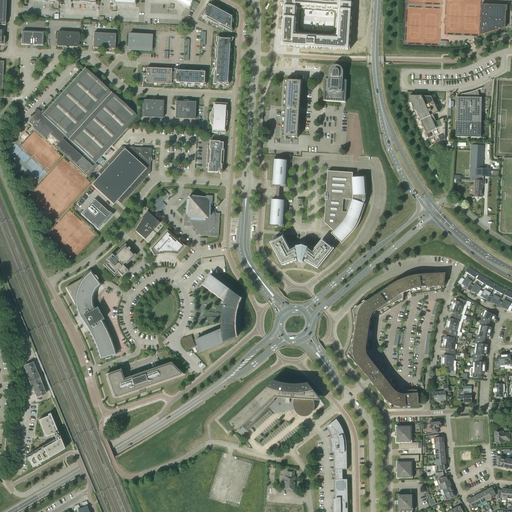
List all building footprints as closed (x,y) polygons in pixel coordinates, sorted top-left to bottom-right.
[(351,6),(351,0),(284,0),(284,1),(283,31),(282,46),(296,47),(319,48),(321,48),(338,50),(345,50),(348,50),(351,6)] [(506,6),(481,4),(479,36),(495,31),(495,30),(505,27),(506,6)] [(205,6),(200,16),(231,32),(232,16),(212,5),(211,7),(208,5),(207,7),(205,6)] [(43,32),(31,32),(22,31),(21,45),(43,46),(43,32)] [(78,33),(66,32),(58,32),(57,33),(56,45),(57,45),(57,46),(70,47),(77,47),(78,47),(78,46),(79,46),(79,34),(78,33)] [(106,50),(107,50),(110,50),(110,49),(115,49),(116,34),(93,33),(93,48),(106,49),(106,50)] [(129,35),(128,45),(129,45),(128,50),(129,50),(131,51),(131,50),(134,50),(151,51),(151,36),(129,35)] [(233,38),(216,37),(213,84),(228,85),(230,47),(229,47),(229,42),(231,42),(233,38)] [(343,80),(343,73),(343,72),(343,70),(342,69),(341,68),(340,67),(340,66),(338,66),(336,66),(335,66),(334,66),(333,66),(332,67),(331,67),(331,68),(330,69),(329,70),(329,71),(329,72),(328,79),(325,79),(323,101),(345,102),(347,81),(343,80)] [(35,115),(32,118),(29,122),(44,136),(47,132),(59,143),(55,147),(88,176),(98,166),(95,163),(138,117),(85,68),(46,110),(44,108),(41,111),(39,109),(37,111),(35,110),(33,112),(35,114),(34,115),(35,115)] [(146,77),(145,83),(170,84),(171,80),(175,81),(175,83),(179,83),(179,85),(205,86),(205,71),(174,69),(174,71),(171,71),(171,69),(146,68),(146,74),(142,74),(142,76),(146,77)] [(295,81),(287,80),(286,109),(284,137),(298,138),(298,131),(297,131),(298,109),(300,88),(301,88),(302,81),(295,81)] [(456,97),(456,123),(455,136),(481,137),(482,98),(480,98),(477,90),(473,91),(473,92),(474,93),(471,93),(471,92),(464,94),(464,97),(456,97)] [(440,142),(441,142),(445,142),(445,116),(444,116),(444,118),(436,121),(434,118),(435,118),(434,116),(433,116),(433,115),(439,112),(435,105),(437,104),(436,101),(434,102),(431,96),(409,96),(414,107),(412,108),(414,111),(415,110),(426,133),(424,134),(426,138),(427,137),(431,145),(440,142)] [(143,100),(143,104),(140,104),(140,117),(152,118),(153,99),(152,100),(143,100)] [(153,99),(152,118),(163,118),(163,101),(155,100),(153,99)] [(185,119),(186,101),(183,101),(176,101),(175,119),(185,119)] [(188,101),(186,101),(185,119),(195,119),(196,102),(188,102),(188,101)] [(227,104),(213,103),(213,110),(212,110),(211,111),(210,113),(210,114),(210,115),(209,116),(209,118),(209,119),(209,120),(209,122),(210,123),(210,124),(211,125),(212,125),(211,133),(225,134),(225,126),(226,126),(226,125),(226,124),(226,123),(226,122),(226,121),(225,121),(225,120),(227,119),(226,118),(226,117),(227,117),(227,115),(227,114),(227,113),(226,111),(227,104)] [(222,173),(222,172),(222,171),(221,171),(221,169),(222,169),(224,147),(222,147),(222,145),(221,143),(219,143),(219,142),(209,141),(209,146),(207,146),(206,168),(208,168),(207,172),(217,173),(217,172),(219,172),(219,173),(219,174),(220,174),(221,174),(222,174),(222,173)] [(472,149),(470,181),(475,181),(475,176),(483,177),(484,177),(485,167),(483,167),(484,150),(484,145),(472,145),(472,149)] [(117,201),(121,204),(150,173),(151,149),(121,147),(102,167),(105,170),(91,185),(113,205),(117,201)] [(278,199),(279,187),(286,187),(288,160),(273,159),(272,181),(273,181),(273,186),(277,187),(276,199),(278,199)] [(353,173),(352,173),(327,171),(326,193),(325,193),(325,195),(325,196),(324,196),(324,197),(324,198),(325,198),(325,200),(326,200),(324,223),(333,231),(331,234),(342,244),(353,232),(355,229),(357,226),(359,223),(360,220),(365,204),(364,204),(365,201),(366,201),(367,200),(367,199),(366,199),(366,198),(365,198),(365,195),(367,195),(366,176),(353,177),(353,173)] [(475,181),(474,197),(482,197),(483,181),(475,181)] [(165,191),(158,198),(151,205),(159,213),(166,206),(162,202),(169,195),(165,191)] [(219,218),(219,214),(215,213),(213,211),(214,210),(212,212),(211,211),(212,196),(206,196),(206,197),(191,196),(191,198),(188,197),(188,200),(186,200),(185,215),(184,215),(183,226),(193,227),(194,227),(192,229),(192,230),(193,229),(195,231),(195,235),(198,235),(199,234),(199,235),(199,236),(218,237),(219,220),(218,219),(219,218)] [(109,213),(108,212),(94,199),(81,214),(98,230),(104,224),(103,223),(110,215),(108,213),(109,213)] [(269,226),(284,227),(286,200),(278,199),(276,199),(272,199),(272,204),(270,204),(269,226)] [(146,212),(135,231),(145,240),(159,223),(149,214),(146,212)] [(184,246),(184,247),(185,247),(166,230),(150,249),(154,256),(157,255),(160,254),(159,252),(160,252),(161,254),(163,254),(163,252),(164,252),(164,253),(166,253),(167,253),(170,253),(171,253),(173,254),(174,254),(175,254),(177,255),(184,246)] [(291,250),(283,236),(271,242),(270,243),(282,266),(294,262),(295,259),(298,258),(299,262),(303,262),(304,258),(306,260),(308,263),(307,263),(318,269),(334,249),(322,239),(312,252),(308,249),(308,248),(303,246),(302,245),(301,246),(296,247),(291,250)] [(128,247),(128,248),(125,244),(112,256),(111,255),(106,260),(107,261),(103,265),(114,277),(118,273),(122,277),(127,271),(124,267),(136,256),(129,249),(129,248),(128,247)] [(467,289),(475,278),(478,274),(469,268),(466,272),(471,275),(469,278),(467,277),(461,285),(464,286),(464,285),(468,288),(467,289)] [(354,333),(352,341),(350,347),(347,354),(358,366),(358,365),(371,381),(376,388),(391,409),(392,405),(393,405),(394,406),(395,406),(396,406),(398,407),(400,407),(401,407),(402,407),(406,407),(419,406),(418,394),(417,394),(417,390),(402,391),(402,395),(398,393),(398,392),(397,391),(397,392),(396,392),(395,391),(395,388),(386,374),(384,372),(376,360),(372,362),(367,356),(366,355),(366,354),(366,353),(366,352),(366,351),(366,350),(366,349),(366,348),(367,347),(368,340),(370,333),(370,327),(370,320),(370,319),(370,318),(370,317),(371,316),(371,315),(372,314),(373,314),(374,314),(375,314),(375,313),(375,312),(374,312),(377,310),(378,312),(403,299),(404,293),(410,290),(410,291),(441,287),(441,286),(444,286),(445,274),(439,274),(439,272),(408,276),(408,278),(406,279),(404,279),(399,281),(396,283),(393,285),(390,287),(380,293),(371,298),(372,299),(367,303),(366,301),(353,310),(354,315),(355,319),(355,324),(354,333)] [(110,358),(109,356),(114,355),(111,345),(110,340),(105,330),(100,321),(103,320),(97,308),(93,310),(92,308),(91,305),(91,303),(91,301),(91,299),(91,298),(91,296),(92,294),(93,292),(93,291),(94,290),(96,288),(98,286),(99,285),(96,281),(98,279),(95,276),(93,277),(90,273),(85,277),(65,288),(76,307),(78,312),(80,318),(87,328),(90,333),(94,341),(97,349),(100,358),(105,357),(105,360),(110,358)] [(235,323),(233,324),(233,319),(234,315),(235,310),(236,311),(237,306),(239,302),(241,298),(210,275),(202,285),(226,303),(225,307),(224,310),(224,314),(223,318),(223,321),(223,325),(223,328),(195,340),(200,352),(236,337),(235,333),(235,328),(235,323)] [(479,275),(477,279),(480,281),(478,284),(476,283),(470,291),(473,293),(474,292),(477,294),(477,295),(484,284),(487,280),(479,275)] [(488,281),(486,285),(489,287),(487,290),(485,289),(480,297),(483,298),(483,297),(487,299),(486,300),(487,301),(493,289),(496,285),(488,281)] [(497,286),(495,290),(498,292),(497,295),(494,294),(490,302),(493,304),(493,303),(497,305),(496,306),(497,306),(503,294),(505,290),(497,286)] [(511,293),(507,291),(505,295),(508,296),(506,300),(504,299),(500,307),(503,309),(503,308),(507,309),(506,310),(507,311),(511,299),(511,293)] [(453,302),(452,306),(466,311),(467,306),(470,306),(471,301),(468,299),(467,301),(459,299),(458,302),(455,301),(454,303),(453,302)] [(466,311),(452,306),(450,310),(452,310),(451,312),(454,313),(453,316),(464,319),(463,319),(465,320),(466,317),(464,316),(466,311)] [(482,317),(481,321),(489,323),(490,320),(493,321),(493,320),(495,321),(496,317),(495,317),(495,316),(490,314),(491,313),(485,311),(482,317)] [(464,319),(453,316),(452,319),(449,319),(449,320),(447,320),(447,324),(461,327),(462,322),(463,322),(463,319),(464,319)] [(480,325),(479,330),(491,334),(492,329),(491,328),(488,327),(489,323),(481,321),(480,325)] [(461,327),(447,324),(446,328),(447,328),(446,330),(449,330),(449,334),(458,336),(462,336),(462,333),(460,333),(461,327)] [(477,335),(476,340),(484,341),(485,338),(488,339),(488,338),(490,338),(491,334),(479,330),(477,336),(477,335)] [(458,336),(449,334),(448,337),(445,337),(445,339),(444,338),(443,342),(456,344),(457,339),(458,336)] [(181,340),(186,351),(195,347),(191,336),(181,340)] [(476,344),(475,349),(487,351),(488,346),(487,346),(487,345),(483,345),(484,341),(476,340),(475,344),(476,344)] [(456,344),(443,342),(442,346),(444,346),(443,348),(446,348),(446,352),(455,353),(455,349),(455,350),(456,344)] [(31,345),(28,346),(39,370),(41,369),(31,345)] [(487,351),(475,349),(474,354),(473,358),(481,359),(482,356),(485,356),(487,356),(487,351)] [(455,353),(446,352),(446,355),(443,355),(443,357),(441,357),(441,361),(454,361),(454,356),(455,353)] [(499,359),(496,360),(495,360),(496,368),(500,368),(500,367),(505,367),(504,354),(499,355),(499,356),(498,356),(499,359)] [(481,359),(473,358),(473,362),(473,368),(486,368),(486,363),(485,363),(481,363),(481,359)] [(454,361),(441,361),(441,365),(442,365),(442,367),(445,367),(445,370),(448,371),(448,375),(455,376),(456,367),(455,367),(456,361),(454,361)] [(37,374),(33,363),(27,365),(24,366),(28,377),(30,382),(32,387),(37,397),(45,394),(41,383),(37,374)] [(124,379),(123,377),(120,369),(113,372),(105,375),(106,376),(114,399),(183,375),(178,370),(176,370),(174,369),(176,368),(171,363),(164,365),(124,379)] [(470,373),(470,377),(480,378),(481,374),(484,374),(484,373),(485,373),(486,368),(473,368),(471,367),(471,373),(470,373)] [(296,385),(290,385),(285,384),(279,383),(274,381),(228,424),(236,433),(240,429),(239,429),(242,426),(243,427),(244,427),(247,429),(276,398),(277,398),(279,397),(286,397),(285,402),(289,402),(290,397),(295,398),(295,399),(294,400),(294,401),(294,402),(294,403),(294,404),(294,405),(294,406),(294,408),(295,409),(295,410),(296,411),(297,412),(298,413),(299,414),(300,414),(301,415),(302,415),(303,415),(304,415),(305,415),(306,415),(307,415),(308,415),(308,414),(309,414),(310,413),(311,412),(312,411),(312,410),(313,410),(313,408),(313,407),(313,406),(313,405),(313,404),(313,402),(313,401),(312,400),(322,401),(308,383),(302,384),(296,385)] [(504,392),(504,384),(495,385),(495,397),(497,397),(497,398),(502,398),(502,397),(503,397),(503,392),(504,392)] [(444,386),(444,392),(434,392),(434,400),(440,399),(440,401),(446,401),(445,394),(449,394),(448,385),(444,386)] [(463,387),(463,396),(464,402),(472,402),(472,395),(471,395),(471,386),(463,387)] [(51,415),(38,420),(45,438),(51,435),(55,442),(27,458),(32,467),(64,449),(51,415)] [(344,442),(346,442),(346,440),(345,438),(345,436),(344,434),(344,432),(342,430),(341,427),(340,424),(338,422),(336,419),(326,427),(328,429),(329,431),(330,432),(330,434),(331,435),(332,437),(332,438),(330,439),(330,441),(331,443),(331,444),(331,446),(332,448),(332,449),(332,452),(332,453),(334,453),(334,470),(335,470),(336,470),(339,470),(342,470),(347,470),(347,447),(345,447),(344,442)] [(430,421),(430,422),(429,422),(429,423),(429,424),(430,425),(431,425),(431,429),(431,428),(432,434),(438,433),(438,429),(437,428),(441,428),(441,424),(442,424),(441,421),(440,421),(440,420),(430,421)] [(409,443),(412,443),(412,426),(396,426),(396,432),(394,432),(394,437),(396,437),(396,443),(400,443),(403,443),(406,443),(409,443)] [(503,440),(510,440),(509,433),(504,433),(505,434),(503,434),(503,431),(494,432),(495,443),(503,442),(503,440)] [(439,438),(439,435),(430,436),(430,439),(432,439),(432,444),(435,444),(443,443),(443,437),(439,438)] [(505,459),(500,458),(500,457),(496,456),(497,463),(499,463),(498,466),(503,467),(505,459)] [(403,461),(400,462),(396,462),(396,468),(395,468),(395,472),(397,472),(397,479),(413,478),(412,461),(409,461),(406,461),(403,461)] [(446,464),(437,465),(434,466),(435,471),(436,476),(443,474),(443,470),(446,470),(446,464)] [(294,490),(295,477),(294,477),(294,471),(286,471),(286,476),(285,476),(284,485),(286,485),(285,489),(289,489),(289,490),(290,491),(291,491),(292,491),(293,490),(294,490)] [(443,474),(436,476),(434,476),(436,481),(438,485),(449,481),(447,476),(444,477),(443,474)] [(343,480),(335,480),(334,480),(335,499),(332,499),(332,511),(347,511),(348,509),(346,509),(346,503),(348,503),(347,480),(343,480)] [(451,486),(449,481),(438,485),(440,490),(451,486)] [(451,486),(440,490),(442,495),(453,491),(451,486)] [(487,490),(491,498),(496,495),(492,488),(487,490)] [(499,490),(498,495),(498,501),(501,502),(501,500),(506,501),(507,498),(508,489),(502,489),(502,490),(499,490)] [(487,490),(482,493),(486,500),(491,498),(487,490)] [(453,491),(442,495),(442,496),(444,501),(455,497),(453,491)] [(486,500),(482,493),(477,495),(481,503),(486,500)] [(397,511),(399,511),(412,511),(413,511),(413,494),(397,494),(397,500),(396,500),(396,505),(397,505),(397,511)] [(481,503),(477,495),(473,498),(477,505),(481,503)] [(477,505),(473,498),(467,501),(468,501),(472,508),(474,510),(478,508),(476,506),(477,505)]
